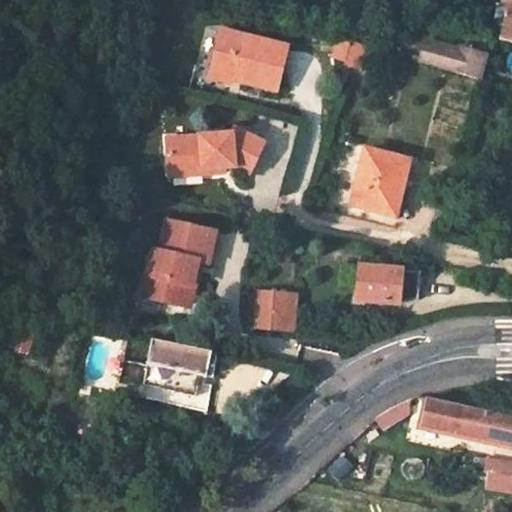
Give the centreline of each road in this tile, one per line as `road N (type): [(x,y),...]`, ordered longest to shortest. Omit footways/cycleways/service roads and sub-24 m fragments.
road 1 (unclassified): [(228,511),(364,393)]
road 2 (unclassified): [(511,334),(439,343),(404,358),(364,393)]
road 3 (unclassified): [(364,393),(421,374),(511,366)]
